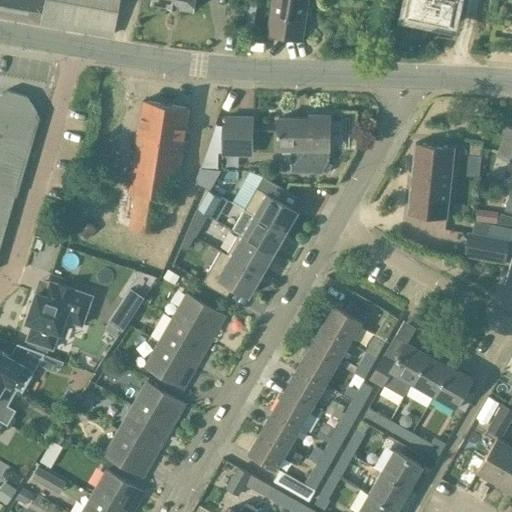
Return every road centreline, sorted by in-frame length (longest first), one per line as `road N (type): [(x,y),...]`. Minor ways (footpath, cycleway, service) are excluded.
road 1 (tertiary): [(406,76),(253,74),(73,46)]
road 2 (residential): [(168,511),(335,224)]
road 3 (residential): [(0,278),(10,269),(73,46)]
road 4 (residential): [(511,325),(335,224)]
road 5 (residential): [(335,224),(401,106),(406,76)]
